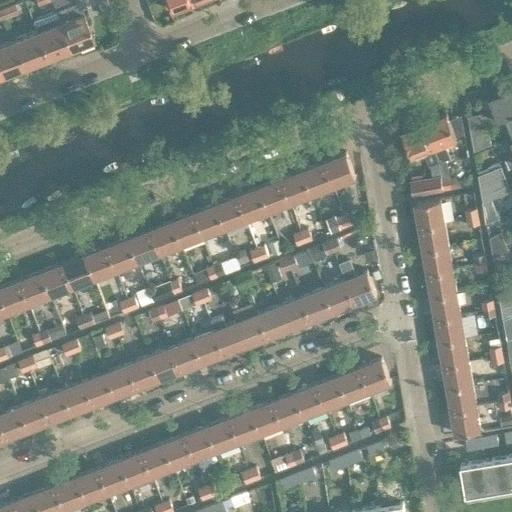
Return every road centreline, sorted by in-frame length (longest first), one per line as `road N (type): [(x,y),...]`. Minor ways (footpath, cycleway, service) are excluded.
road 1 (residential): [(0,475),(406,318)]
road 2 (residential): [(0,251),(367,108)]
road 3 (residential): [(406,318),(367,108)]
road 4 (residential): [(440,511),(406,318)]
road 5 (residential): [(0,105),(149,48)]
road 6 (residential): [(367,108),(511,52)]
road 7 (residential): [(274,0),(149,48)]
